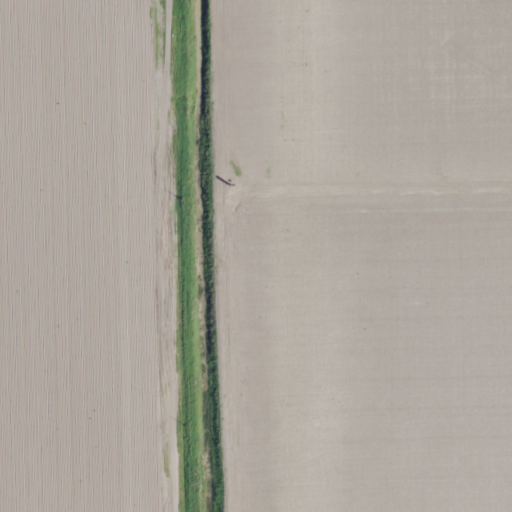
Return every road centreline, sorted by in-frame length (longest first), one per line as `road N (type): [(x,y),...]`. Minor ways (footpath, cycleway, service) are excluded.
road 1 (residential): [(244,0),(259,511)]
road 2 (residential): [(162,0),(168,511)]
